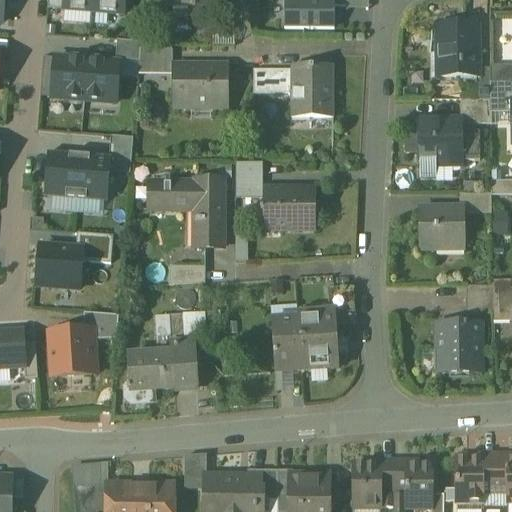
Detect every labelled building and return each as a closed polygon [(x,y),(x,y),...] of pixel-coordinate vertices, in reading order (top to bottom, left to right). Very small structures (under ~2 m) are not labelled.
[(63,12),(64,0),(48,0),(47,11),(63,12)] [(64,0),(63,12),(91,15),(92,0),(64,0)] [(92,0),(91,15),(123,17),(124,0),(92,0)] [(168,0),(169,13),(213,13),(212,0),(168,0)] [(334,0),(284,0),(285,31),(334,32),(334,0)] [(371,9),(370,0),(342,0),(343,9),(371,9)] [(478,31),(438,31),(438,81),(478,80),(478,51),(477,51),(476,33),(478,33),(478,31)] [(116,62),(139,64),(141,45),(117,43),(116,62)] [(173,49),(141,49),(139,77),(173,77),(173,69),(173,49)] [(87,63),(55,61),(52,100),(84,103),(87,63)] [(119,66),(87,63),(84,103),(116,106),(119,66)] [(511,67),(490,68),(490,86),(511,85),(511,67)] [(228,69),(173,69),(173,77),(173,111),(228,111),(228,69)] [(333,69),(291,69),(291,73),(291,97),(291,114),(310,114),(310,121),(333,121),(333,69)] [(291,73),(253,73),(253,97),(291,97),(291,73)] [(511,85),(490,86),(490,103),(491,115),(506,115),(506,101),(511,100),(511,85)] [(490,103),(460,103),(460,122),(462,122),(462,127),(474,127),(491,127),(491,115),(490,103)] [(462,127),(462,122),(460,122),(418,123),(419,164),(462,163),(462,127)] [(474,134),(474,127),(462,127),(462,163),(480,163),(480,134),(474,134)] [(111,139),(109,161),(111,161),(110,175),(130,177),(133,141),(111,139)] [(76,202),(80,158),(48,156),(44,200),(76,202)] [(109,161),(80,158),(76,202),(108,205),(110,175),(111,161),(109,161)] [(462,163),(419,164),(420,164),(420,180),(436,179),(436,169),(461,169),(461,164),(463,164),(462,163)] [(259,166),(235,166),(235,200),(259,200),(259,166)] [(511,183),(491,184),(491,196),(491,198),(511,198),(511,183)] [(223,185),(194,185),(194,188),(151,188),(152,216),(200,215),(201,251),(223,251),(223,185)] [(311,193),(280,193),(280,190),(263,190),(263,230),(282,231),(282,232),(311,233),(311,193)] [(491,196),(459,197),(459,211),(465,211),(465,219),(492,219),(491,198),(491,196)] [(459,211),(421,211),(421,253),(465,253),(465,219),(465,211),(459,211)] [(511,215),(495,214),(494,237),(511,237),(511,215)] [(77,236),(76,252),(82,253),(81,265),(111,267),(113,239),(77,236)] [(56,251),(40,249),(37,289),(79,293),(81,265),(82,253),(76,252),(67,251),(67,253),(56,253),(56,251)] [(204,268),(169,270),(170,289),(205,286),(204,268)] [(511,283),(492,284),(492,289),(493,315),(511,315),(511,283)] [(354,289),(328,291),(329,308),(322,308),(323,316),(335,315),(336,317),(356,315),(354,289)] [(492,289),(466,289),(467,318),(493,318),(493,315),(492,289)] [(206,313),(185,317),(188,332),(209,328),(206,313)] [(323,316),(298,317),(299,322),(302,374),(339,371),(336,317),(335,315),(323,316)] [(83,327),(83,335),(95,334),(95,343),(117,342),(119,319),(84,316),(83,327)] [(184,318),(169,319),(171,347),(186,346),(184,318)] [(169,319),(157,320),(160,357),(171,356),(171,347),(169,319)] [(299,322),(272,323),(275,375),(302,374),(299,322)] [(480,327),(438,328),(438,377),(481,377),(480,327)] [(83,335),(49,337),(52,380),(98,377),(95,343),(95,334),(83,335)] [(23,335),(0,336),(0,372),(24,371),(25,371),(24,347),(23,335)] [(35,346),(24,347),(25,371),(24,371),(25,383),(38,382),(35,346)] [(186,346),(171,347),(171,356),(173,356),(174,370),(195,369),(194,346),(186,346)] [(160,357),(128,359),(130,389),(130,395),(153,393),(175,392),(174,370),(173,356),(171,356),(160,357)] [(195,369),(174,370),(175,392),(197,390),(195,369)] [(153,393),(130,395),(130,389),(127,389),(125,391),(126,402),(131,407),(154,405),(153,393)] [(495,457),(482,457),(482,462),(483,462),(483,496),(495,496),(495,457)] [(508,457),(495,457),(495,496),(507,496),(507,462),(508,462),(508,457)] [(482,462),(456,462),(456,505),(483,505),(483,496),(483,462),(482,462)] [(394,463),(383,463),(383,468),(384,468),(384,495),(394,495),(394,463)] [(407,463),(394,463),(394,495),(406,495),(406,468),(407,468),(407,463)] [(383,468),(355,468),(355,511),(384,511),(384,495),(384,468),(383,468)] [(407,468),(406,468),(406,495),(405,511),(433,511),(433,468),(407,468)] [(278,474),(250,474),(250,479),(265,480),(265,503),(277,503),(278,474)] [(296,474),(278,474),(277,503),(277,511),(291,511),(292,481),(296,481),(296,474)] [(250,479),(206,479),(206,511),(265,511),(265,503),(265,480),(250,479)] [(296,481),(292,481),(291,511),(332,511),(332,481),(296,481)] [(10,511),(11,482),(0,482),(0,511),(10,511)] [(110,511),(111,489),(74,489),(76,511),(110,511)] [(174,511),(175,489),(111,489),(110,511),(174,511)]
